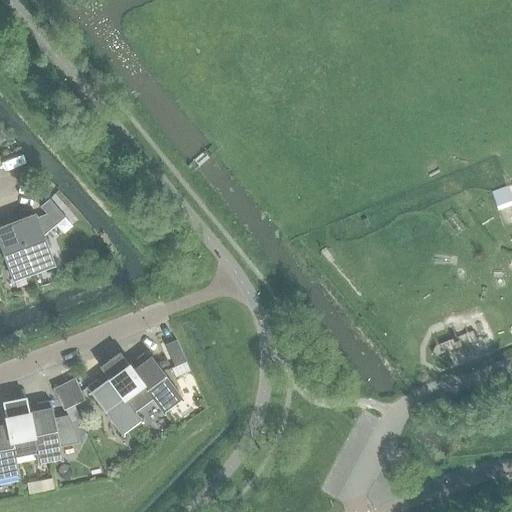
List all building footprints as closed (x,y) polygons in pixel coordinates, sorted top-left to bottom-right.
[(48,200),(39,207),(46,214),(55,225),(64,218),(48,200)] [(34,214),(13,222),(16,230),(32,273),(53,265),(43,236),(55,225),(46,214),(36,218),(34,214)] [(13,222),(0,226),(0,250),(11,280),(32,273),(16,230),(13,222)] [(460,368),(472,358),(454,337),(442,346),(460,368)] [(172,339),(161,344),(171,365),(182,360),(172,339)] [(146,351),(134,360),(144,372),(137,377),(136,378),(151,398),(151,399),(161,413),(181,398),(146,351)] [(117,352),(98,366),(106,378),(113,386),(133,412),(134,412),(151,399),(151,398),(136,378),(137,377),(126,363),(117,352)] [(73,378),(63,384),(73,405),(84,400),(73,378)] [(96,379),(85,387),(120,434),(140,420),(134,412),(133,412),(113,386),(106,392),(96,379)] [(73,405),(63,384),(52,389),(63,410),(73,405)] [(25,397),(1,402),(3,415),(7,433),(8,433),(13,457),(14,457),(35,453),(29,421),(30,421),(27,410),(25,397)] [(30,421),(29,421),(35,453),(37,463),(61,459),(58,444),(77,440),(76,435),(68,418),(53,421),(49,401),(35,404),(39,419),(30,421)] [(0,478),(17,475),(14,457),(13,457),(8,433),(7,433),(0,434),(0,478)] [(42,492),(53,490),(51,478),(39,480),(42,492)]
